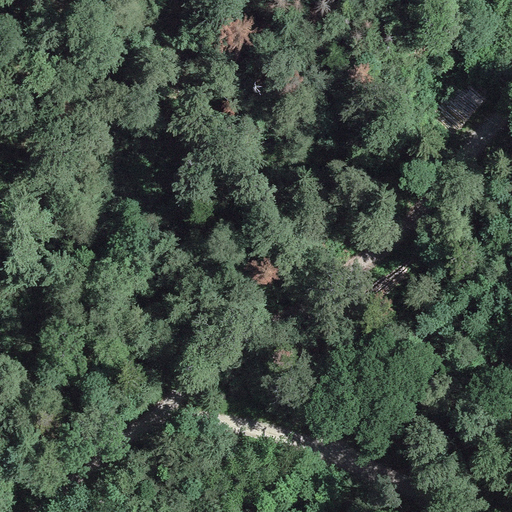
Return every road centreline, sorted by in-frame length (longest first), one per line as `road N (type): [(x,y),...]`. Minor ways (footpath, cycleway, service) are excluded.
road 1 (track): [(45,511),(146,424),(385,251),(464,170),(511,106)]
road 2 (track): [(511,505),(441,501),(230,423),(146,424)]
road 3 (track): [(281,438),(274,406),(279,366),(301,308)]
